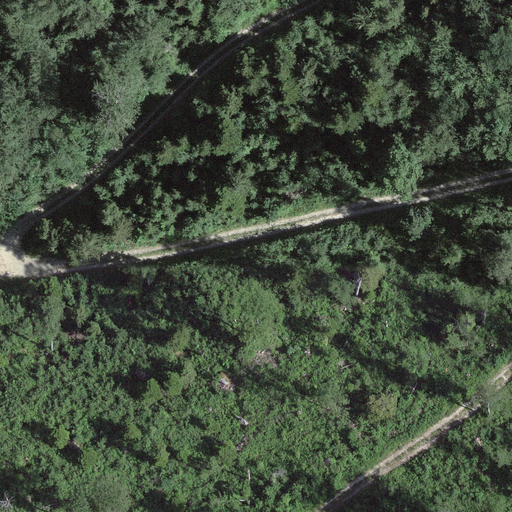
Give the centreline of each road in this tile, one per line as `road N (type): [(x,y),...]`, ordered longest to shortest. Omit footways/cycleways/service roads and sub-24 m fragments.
road 1 (track): [(511,176),(223,242),(72,264),(16,263),(8,252),(15,233),(73,193),(228,47),(312,0)]
road 2 (track): [(511,370),(321,511)]
